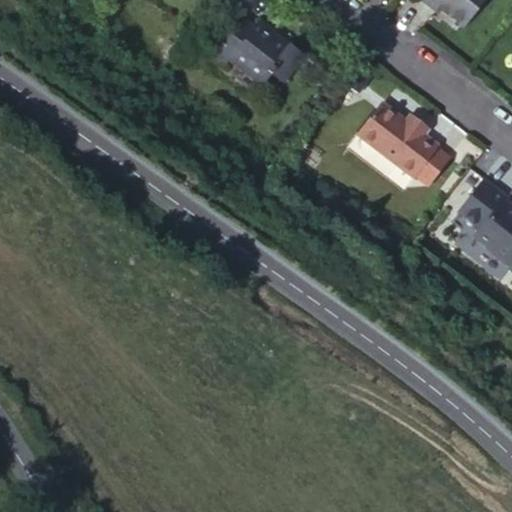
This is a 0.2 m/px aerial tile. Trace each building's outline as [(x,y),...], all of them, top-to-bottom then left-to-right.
[(420,0),(420,1),(434,13),(439,5),(462,25),(481,0),(420,0)] [(226,3),(200,37),(222,56),(228,49),(260,77),(269,65),(281,73),(299,51),(272,27),(269,31),(253,17),(250,22),(231,5),(229,6),(226,3)] [(366,74),(353,64),(341,78),(355,89),(366,74)] [(379,95),(351,131),(409,177),(410,175),(434,143),(436,141),(425,131),(430,125),(410,107),(404,116),(379,95)] [(446,152),(434,143),(410,175),(422,184),(446,152)] [(478,180),(451,212),(472,230),(467,237),(481,249),(478,252),(500,268),(511,253),(511,217),(495,203),(500,197),(478,180)]
